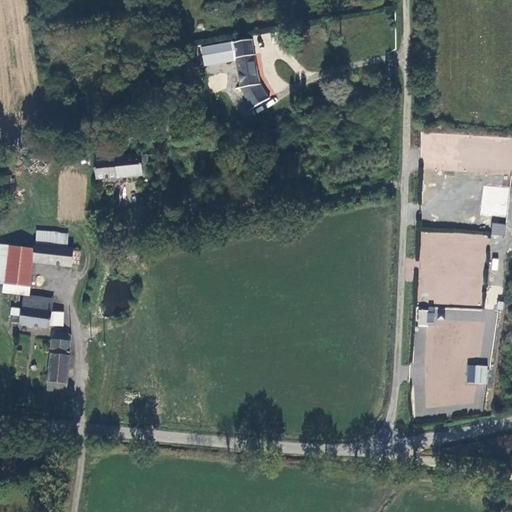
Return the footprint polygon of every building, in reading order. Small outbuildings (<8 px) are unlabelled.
[(246,40),(203,48),(205,63),(227,60),(227,56),(247,52),(246,40)] [(257,84),(253,56),(236,58),(240,88),(253,108),(266,100),(257,88),(259,87),(257,84)] [(150,125),(122,130),(123,140),(136,138),(137,143),(153,141),(150,125)] [(423,129),(420,166),(510,174),(511,163),(511,162),(511,141),(488,140),(489,135),(423,129)] [(112,148),(93,150),(97,180),(116,177),(116,175),(127,174),(127,177),(142,175),(140,156),(139,154),(114,158),(112,148)] [(142,175),(149,174),(146,155),(140,156),(142,175)] [(507,187),(483,185),(481,215),(504,216),(507,187)] [(505,224),(492,223),(491,236),(505,237),(505,224)] [(486,234),(421,231),(417,302),(456,304),(457,291),(473,292),(473,284),(484,284),(486,234)] [(35,245),(66,248),(67,235),(37,232),(35,245)] [(34,249),(0,245),(0,283),(5,284),(4,293),(29,295),(30,286),(34,249)] [(66,248),(35,245),(34,262),(72,266),(72,263),(74,251),(74,248),(66,248)] [(25,295),(23,308),(52,312),(53,299),(25,295)] [(12,322),(20,323),(22,309),(13,308),(11,315),(12,316),(12,322)] [(20,323),(20,324),(50,328),(50,325),(52,312),(23,308),(22,308),(22,309),(20,323)] [(63,313),(52,312),(50,325),(63,326),(63,313)] [(53,332),(48,382),(67,384),(70,355),(69,355),(70,341),(69,334),(53,332)] [(487,367),(468,366),(468,384),(486,385),(487,367)] [(67,384),(48,382),(47,390),(67,392),(67,384)]
